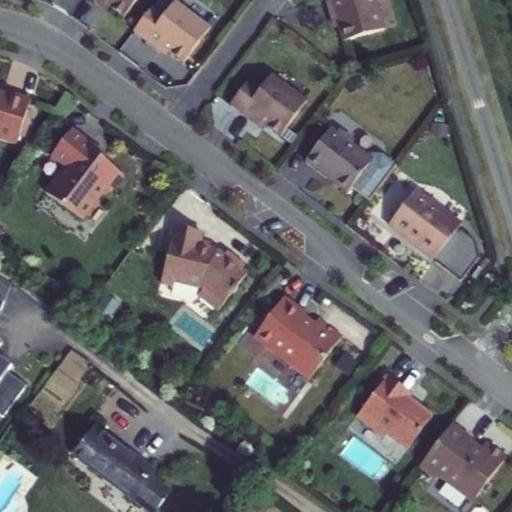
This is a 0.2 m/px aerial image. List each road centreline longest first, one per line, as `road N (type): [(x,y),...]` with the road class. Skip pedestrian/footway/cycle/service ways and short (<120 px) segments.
road 1 (residential): [(173,126),(311,233),(368,294),(468,368)]
road 2 (residential): [(511,211),(447,0)]
road 3 (residential): [(0,22),(53,43),(173,126)]
road 4 (residential): [(173,126),(266,0)]
